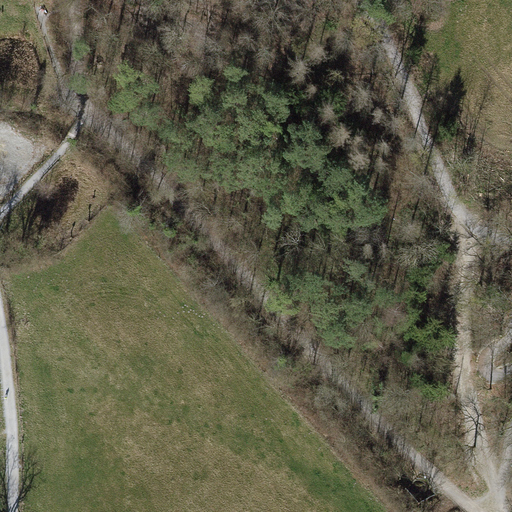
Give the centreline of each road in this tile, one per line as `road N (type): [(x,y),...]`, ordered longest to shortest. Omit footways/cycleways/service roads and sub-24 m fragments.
road 1 (track): [(88,110),(478,511)]
road 2 (track): [(0,315),(12,511)]
